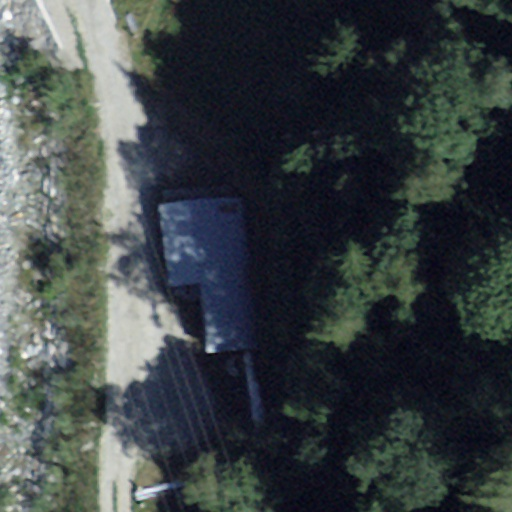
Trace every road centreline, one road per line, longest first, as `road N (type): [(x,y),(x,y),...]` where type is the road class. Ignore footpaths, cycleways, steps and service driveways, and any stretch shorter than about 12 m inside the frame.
road 1 (track): [(84,0),(119,113),(125,333)]
road 2 (track): [(116,511),(125,333)]
